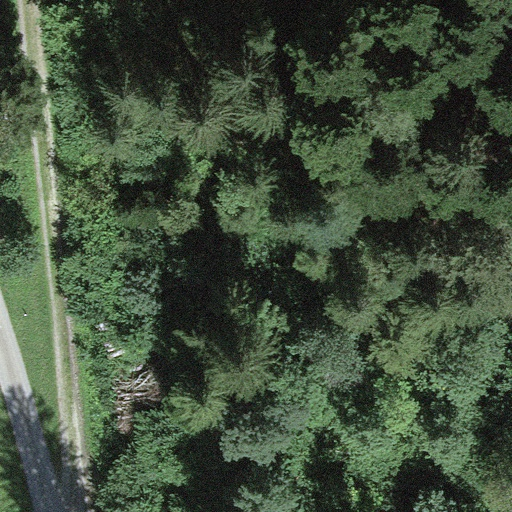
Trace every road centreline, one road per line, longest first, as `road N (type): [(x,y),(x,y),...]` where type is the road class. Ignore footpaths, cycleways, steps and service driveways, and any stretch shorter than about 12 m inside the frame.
road 1 (track): [(39,0),(84,470),(81,511)]
road 2 (track): [(0,343),(59,511)]
